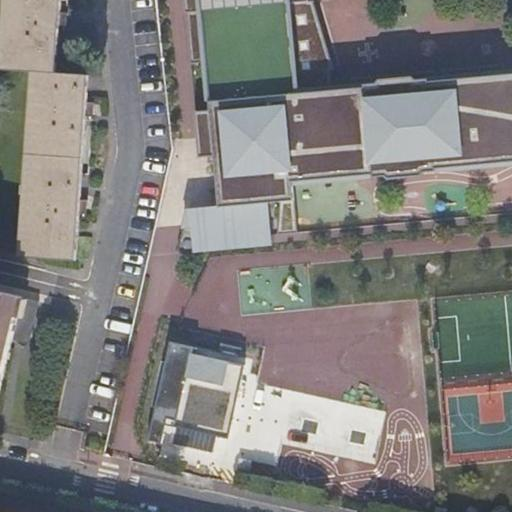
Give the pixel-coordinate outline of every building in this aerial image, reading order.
[(18,258),(75,262),(88,77),(54,74),(59,0),(3,0),(0,44),(0,70),(31,74),(18,258)] [(183,0),(191,71),(205,69),(209,119),(194,121),(199,166),(216,164),(222,215),(191,218),(182,255),(180,261),(275,252),(275,248),(274,243),(300,241),(295,190),(375,182),(375,185),(387,184),(390,186),(424,182),(427,180),(439,178),(439,177),(511,169),(511,80),(431,88),(430,86),(419,87),(416,84),(381,88),(378,91),(366,92),(367,94),(330,97),(328,77),(333,77),(317,7),(307,8),(306,0),(183,0)] [(0,399),(14,339),(31,344),(40,303),(0,293),(0,399)] [(388,349),(392,323),(318,310),(313,339),(358,347),(354,367),(384,372),(388,349)] [(194,345),(171,340),(154,414),(176,419),(175,425),(229,437),(246,364),(193,350),(194,345)] [(320,452),(389,463),(396,413),(328,402),(320,452)] [(435,428),(432,449),(482,456),(485,435),(435,428)] [(252,460),(240,457),(234,483),(246,485),(252,460)]
